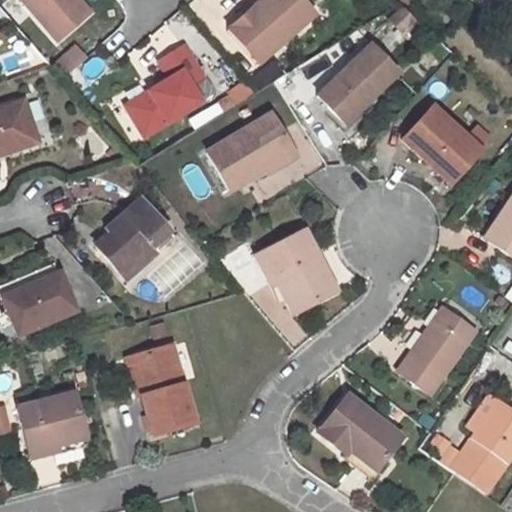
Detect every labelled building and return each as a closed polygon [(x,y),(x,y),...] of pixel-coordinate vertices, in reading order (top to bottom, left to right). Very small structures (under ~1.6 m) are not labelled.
[(19,0),(58,44),(90,16),(76,0),(19,0)] [(262,4),(228,34),(259,68),(315,18),(298,0),(279,0),(268,11),(262,4)] [(258,0),(262,4),(268,11),(279,0),(258,0)] [(511,0),(470,0),(511,35),(511,0)] [(390,19),(403,35),(418,23),(404,7),(390,19)] [(69,77),(90,59),(77,45),(57,62),(69,77)] [(186,51),(160,66),(170,83),(162,89),(165,93),(129,115),(146,143),(203,108),(193,91),(205,83),(186,51)] [(363,55),(310,107),(325,120),(341,135),(393,84),(363,55)] [(246,82),(215,98),(222,112),(253,95),(246,82)] [(126,111),(129,115),(165,93),(162,89),(126,111)] [(25,106),(0,113),(0,152),(36,141),(25,106)] [(325,120),(319,126),(340,146),(375,112),(369,107),(341,135),(325,120)] [(425,117),(394,151),(416,169),(420,162),(449,185),(472,158),(425,117)] [(275,175),(269,168),(288,154),(264,120),(204,161),(231,200),(250,186),(253,191),(275,175)] [(36,141),(0,152),(0,160),(39,149),(36,141)] [(288,154),(269,168),(275,175),(294,162),(288,154)] [(504,214),(479,248),(508,271),(511,265),(511,198),(508,196),(499,209),(504,214)] [(116,229),(94,248),(123,281),(172,239),(140,202),(113,225),(116,229)] [(307,238),(260,269),(287,311),(295,306),(305,319),(344,294),(307,238)] [(59,276),(0,300),(16,339),(75,315),(59,276)] [(433,312),(386,374),(417,397),(464,335),(433,312)] [(173,351),(135,360),(145,400),(142,401),(152,440),(193,429),(173,351)] [(135,360),(128,362),(138,401),(142,401),(145,400),(135,360)] [(66,398),(22,408),(34,452),(85,439),(74,396),(72,396),(71,393),(65,394),(66,398)] [(334,402),(307,440),(334,459),(338,454),(365,474),(374,460),(388,439),(334,402)] [(497,464),(511,444),(511,419),(491,403),(464,438),(439,468),(474,493),(497,464)] [(0,407),(0,435),(13,434),(9,406),(0,407)] [(440,442),(426,433),(418,443),(432,453),(440,442)] [(85,439),(34,452),(36,460),(86,448),(85,439)] [(334,459),(332,462),(364,485),(379,463),(374,460),(365,474),(338,454),(334,459)]
